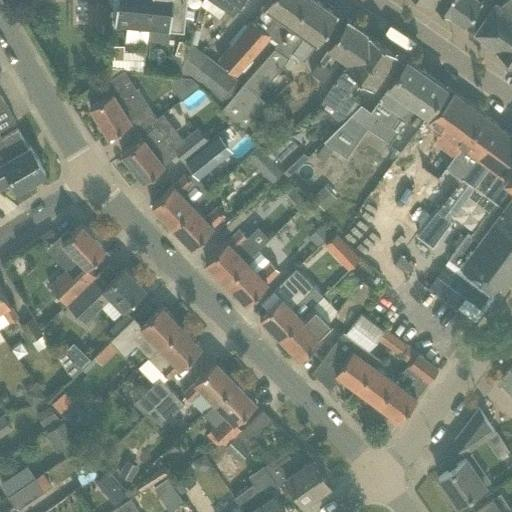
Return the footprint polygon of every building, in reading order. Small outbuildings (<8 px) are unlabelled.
[(116,0),(114,25),(137,27),(140,0),(116,0)] [(140,0),(137,27),(161,29),(163,0),(140,0)] [(163,0),(161,29),(184,32),(187,0),(163,0)] [(247,0),(212,0),(232,14),(236,8),(240,11),(247,0)] [(271,35),(277,40),(289,24),(306,0),(266,0),(263,5),(264,6),(218,58),(236,75),(271,35)] [(303,59),(338,11),(322,0),(306,0),(289,24),(277,40),(274,46),(275,46),(242,84),(223,107),(242,127),(268,103),(258,94),(283,65),(292,52),(303,59)] [(437,0),(435,4),(464,24),(481,0),(437,0)] [(494,37),(500,41),(511,23),(511,0),(498,0),(493,0),(473,32),(487,42),(494,37)] [(107,3),(88,2),(87,24),(106,24),(107,3)] [(348,18),(328,46),(311,71),(322,79),(331,67),(324,62),(333,49),(349,61),(369,33),(348,18)] [(511,23),(500,41),(497,45),(511,56),(511,23)] [(369,33),(349,61),(318,105),(342,122),(361,103),(348,94),(355,83),(366,90),(370,84),(373,86),(397,52),(369,33)] [(223,107),(242,84),(189,42),(179,75),(192,76),(200,84),(207,90),(223,107)] [(401,150),(435,103),(446,86),(406,58),(370,110),(361,103),(342,122),(323,140),(346,156),(368,126),(401,150)] [(90,105),(108,134),(131,120),(137,129),(155,118),(124,69),(106,81),(113,91),(90,105)] [(200,84),(192,76),(179,75),(172,75),(171,86),(181,99),(200,84)] [(453,91),(427,119),(441,131),(457,143),(450,152),(468,167),(476,157),(500,126),(453,91)] [(0,128),(15,120),(0,94),(0,128)] [(122,153),(143,180),(176,153),(185,163),(204,147),(203,146),(209,142),(197,127),(173,147),(156,126),(143,136),(143,135),(122,153)] [(511,181),(511,134),(500,126),(476,157),(497,172),(511,183),(511,181)] [(17,128),(1,138),(9,149),(0,154),(0,188),(13,181),(17,188),(45,172),(30,146),(28,147),(17,128)] [(296,139),(295,140),(289,133),(271,150),(280,159),(278,162),(289,174),(310,155),(296,139)] [(197,179),(226,157),(222,153),(227,149),(217,136),(204,147),(185,163),(197,179)] [(323,143),(316,154),(325,161),(332,150),(323,143)] [(257,167),(272,182),(283,171),(269,156),(257,167)] [(511,181),(511,183),(497,172),(483,192),(503,207),(477,241),(467,233),(449,257),(459,265),(460,265),(498,294),(511,275),(511,181)] [(151,204),(171,225),(193,204),(204,195),(191,181),(192,181),(185,173),(174,184),(173,184),(151,204)] [(205,217),(193,204),(171,225),(191,246),(214,225),(213,225),(224,214),(217,206),(205,217)] [(434,209),(416,234),(431,245),(450,220),(434,209)] [(360,215),(340,233),(379,275),(399,257),(360,215)] [(48,284),(66,303),(92,278),(92,277),(95,275),(86,265),(105,247),(81,222),(62,241),(77,256),(48,284)] [(225,281),(247,260),(236,248),(246,237),(239,229),(228,240),(227,240),(205,261),(225,281)] [(324,242),(334,253),(347,241),(340,234),(337,230),(324,242)] [(413,264),(401,255),(395,263),(407,273),(413,264)] [(279,269),(270,261),(259,272),(247,260),(225,281),(246,302),(268,281),(267,280),(279,269)] [(66,303),(84,321),(109,297),(121,309),(122,309),(145,287),(124,266),(103,288),(92,278),(66,303)] [(280,337),(301,316),(294,308),(304,296),(314,286),(296,268),(275,288),(281,295),(260,316),(280,337)] [(334,314),(347,324),(374,289),(361,279),(334,314)] [(0,286),(0,308),(8,321),(18,315),(0,286)] [(149,358),(182,325),(161,304),(141,324),(134,316),(109,339),(125,356),(136,345),(148,358),(149,358)] [(301,316),(280,337),(300,358),(322,337),(321,336),(333,326),(313,305),(301,316)] [(30,342),(43,334),(32,316),(19,324),(30,342)] [(182,325),(149,358),(168,377),(202,345),(182,325)] [(386,346),(394,335),(386,328),(377,339),(386,346)] [(373,363),(378,356),(343,329),(316,366),(329,379),(335,371),(356,386),(373,363)] [(415,351),(394,335),(386,346),(407,362),(415,351)] [(377,402),(400,419),(438,368),(415,351),(407,362),(406,363),(418,372),(406,389),(393,380),(377,402)] [(202,413),(211,405),(236,380),(216,360),(182,392),(202,413)] [(73,376),(81,367),(77,362),(75,364),(71,361),(65,368),(73,376)] [(377,402),(393,380),(394,379),(373,363),(356,386),(377,402)] [(511,374),(507,369),(501,377),(505,380),(501,384),(511,395),(511,374)] [(154,406),(171,389),(161,378),(137,400),(148,411),(154,406)] [(229,422),(216,434),(226,445),(235,435),(241,429),(234,422),(256,401),(236,380),(211,405),(229,422)] [(171,389),(154,406),(167,419),(184,403),(171,389)] [(74,401),(64,391),(52,404),(61,413),(74,401)] [(463,453),(495,431),(479,407),(454,440),(463,453)] [(235,435),(246,446),(273,419),(263,408),(241,429),(235,435)] [(0,436),(11,428),(3,416),(0,417),(0,436)] [(249,450),(246,446),(235,435),(226,445),(225,446),(239,461),(249,450)] [(303,502),(329,484),(312,459),(298,468),(286,450),(265,464),(277,482),(285,477),(303,502)] [(479,468),(471,454),(438,477),(457,503),(484,484),(475,471),(479,468)] [(118,474),(131,481),(139,467),(126,459),(118,474)] [(166,471),(180,492),(196,481),(182,460),(166,471)] [(36,479),(28,466),(1,485),(9,497),(36,479)] [(115,484),(105,472),(94,481),(104,493),(115,484)] [(168,476),(153,486),(169,510),(184,501),(168,476)] [(17,509),(44,491),(36,479),(9,497),(17,509)] [(239,504),(244,511),(284,511),(273,495),(263,501),(252,484),(234,497),(239,504)] [(511,511),(511,510),(500,493),(472,511),(511,511)] [(109,511),(140,511),(131,498),(109,511)]
